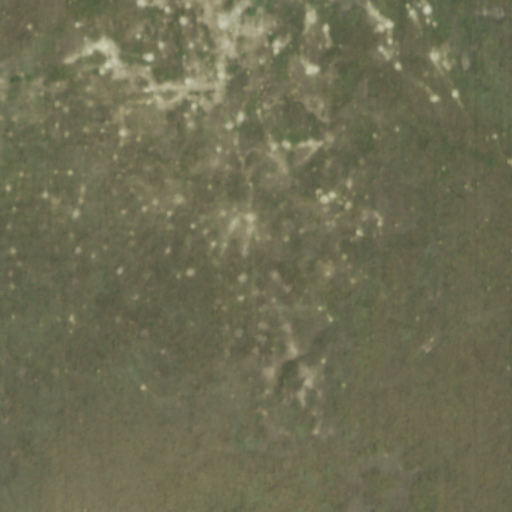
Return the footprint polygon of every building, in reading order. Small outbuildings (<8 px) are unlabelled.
[(0,0),(0,8),(32,32),(55,0),(59,0),(70,27),(51,95),(62,124),(81,124),(74,105),(117,105),(123,120),(115,130),(124,127),(142,66),(158,110),(197,57),(196,0),(0,0)] [(222,13),(215,79),(229,81),(235,27),(248,28),(251,4),(240,3),(238,15),(222,13)] [(251,31),(255,36),(262,32),(258,26),(251,31)] [(17,81),(0,79),(0,99),(15,100),(17,81)] [(126,158),(119,131),(108,134),(109,139),(98,141),(99,146),(92,148),(96,166),(126,158)] [(134,213),(145,213),(146,202),(141,202),(141,192),(136,192),(136,184),(128,184),(128,197),(122,197),(122,208),(135,208),(134,213)] [(59,246),(71,244),(72,252),(114,245),(114,243),(90,246),(84,205),(68,208),(68,209),(53,211),(59,246)]
